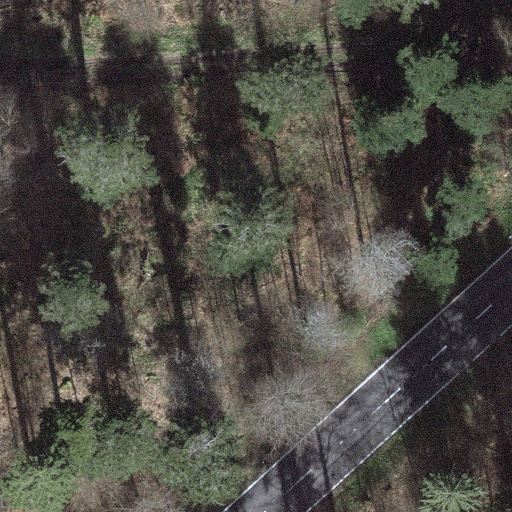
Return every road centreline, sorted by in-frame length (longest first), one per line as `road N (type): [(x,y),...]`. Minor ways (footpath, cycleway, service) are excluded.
road 1 (track): [(0,64),(511,31)]
road 2 (secondary): [(260,511),(511,279)]
